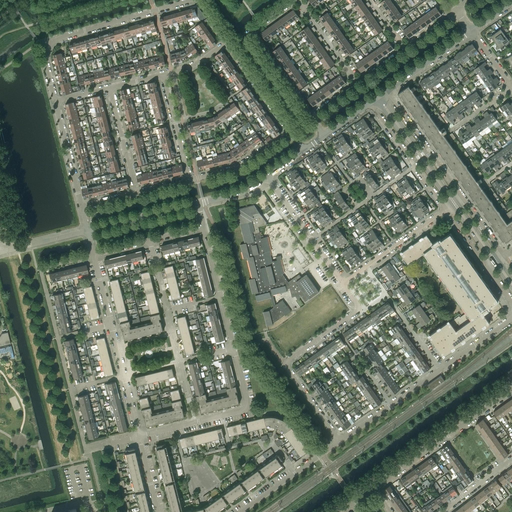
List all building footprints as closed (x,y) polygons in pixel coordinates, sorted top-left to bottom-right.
[(380,10),(392,2),(390,0),(383,0),(381,2),(383,5),(379,8),(380,10)] [(358,12),(366,6),(369,4),(368,2),(364,4),(362,2),(355,7),(358,12)] [(387,12),(395,6),(392,2),(380,10),(382,12),(385,9),(387,12)] [(369,11),(367,9),(367,8),(370,6),(369,4),(366,6),(358,12),(361,16),(369,11)] [(387,19),(398,11),(395,6),(387,12),(389,15),(386,17),(387,19)] [(198,7),(189,9),(192,18),(197,17),(196,14),(195,11),(199,8),(198,7)] [(441,15),(436,7),(431,10),(436,18),(441,15)] [(299,17),(293,10),(289,13),(294,21),(299,17)] [(436,18),(431,10),(426,14),(432,21),(436,18)] [(365,21),(372,16),(376,13),(375,11),(371,14),(369,11),(361,16),(365,21)] [(394,21),(402,16),(398,11),(387,19),(388,21),(392,18),(394,21)] [(294,21),(289,13),(284,16),(289,24),(294,21)] [(319,25),(331,17),(327,13),(319,18),(322,21),(318,24),(319,25)] [(376,20),(374,18),(377,15),(376,13),(372,16),(365,21),(368,26),(376,20)] [(432,21),(426,14),(422,17),(427,25),(432,21)] [(289,24),(284,16),(279,20),(285,27),(289,24)] [(326,27),(334,22),(331,17),(319,25),(321,27),(324,25),(326,27)] [(427,25),(422,17),(417,20),(422,28),(427,25)] [(153,20),(148,21),(151,30),(151,33),(157,31),(153,20)] [(285,27),(279,20),(275,23),(280,31),(285,27)] [(371,30),(379,25),(383,22),(381,20),(378,23),(376,20),(368,26),(371,30)] [(422,28),(417,20),(412,24),(418,31),(422,28)] [(202,22),(194,27),(197,32),(205,26),(202,22)] [(326,35),(337,27),(334,22),(326,27),(328,30),(325,33),(326,35)] [(382,30),(381,28),(380,27),(384,24),(383,22),(379,25),(371,30),(375,35),(382,30)] [(143,23),(138,24),(141,33),(142,35),(147,34),(146,32),(143,23)] [(280,31),(275,23),(270,26),(275,34),(280,31)] [(418,31),(412,24),(408,27),(413,35),(418,31)] [(205,26),(197,32),(200,36),(208,30),(205,26)] [(275,34),(270,26),(265,30),(271,37),(275,34)] [(304,37),(311,31),(315,29),(313,27),(310,29),(308,26),(300,32),(304,37)] [(129,27),(124,28),(126,37),(127,40),(132,38),(131,36),(129,27)] [(333,37),(340,31),(337,27),(326,35),(327,36),(331,34),(333,37)] [(413,35),(408,27),(403,30),(408,38),(413,35)] [(505,35),(502,31),(504,30),(502,28),(495,33),(500,39),(505,35)] [(314,36),(313,34),(312,33),(316,30),(315,29),(311,31),(304,37),(307,41),(314,36)] [(208,30),(200,36),(203,40),(211,35),(208,30)] [(271,37),(265,30),(261,33),(266,41),(271,37)] [(333,44),(344,36),(340,31),(333,37),(335,40),(331,42),(333,44)] [(500,39),(495,33),(489,38),(490,40),(492,39),(495,43),(500,39)] [(104,34),(99,36),(102,45),(102,47),(107,46),(106,43),(104,34)] [(211,35),(203,40),(206,44),(214,39),(211,35)] [(504,45),(511,40),(509,38),(507,39),(505,35),(500,39),(504,45)] [(310,46),(318,40),(321,38),(320,36),(316,39),(314,36),(307,41),(310,46)] [(340,46),(347,41),(344,36),(333,44),(334,46),(338,43),(340,46)] [(321,45),(320,43),(319,42),(323,40),(321,38),(318,40),(310,46),(314,51),(321,45)] [(214,39),(206,44),(209,49),(217,43),(214,39)] [(504,45),(500,39),(495,43),(497,46),(496,48),(497,50),(504,45)] [(339,53),(350,45),(347,41),(340,46),(342,49),(338,51),(339,53)] [(393,49),(388,41),(383,45),(389,52),(393,49)] [(74,43),(69,44),(72,53),(73,55),(78,54),(78,53),(77,52),(74,43)] [(198,51),(192,43),(188,46),(193,54),(198,51)] [(467,46),(467,47),(474,56),(475,55),(474,53),(477,51),(472,44),(469,46),(469,45),(467,46)] [(317,55),(324,50),(328,47),(327,45),(323,48),(321,45),(314,51),(317,55)] [(346,55),(354,50),(350,45),(339,53),(340,55),(344,52),(346,55)] [(389,52),(383,45),(379,48),(384,55),(389,52)] [(193,54),(188,46),(184,49),(189,57),(193,54)] [(276,56),(284,51),(280,46),(273,51),(276,56)] [(465,49),(463,50),(468,57),(471,55),(473,57),(474,56),(467,47),(467,46),(467,47),(465,48),(465,49)] [(328,54),(326,52),(329,49),(328,47),(324,50),(317,55),(320,60),(328,54)] [(384,55),(379,48),(374,51),(379,59),(384,55)] [(182,51),(180,51),(182,60),(186,59),(189,57),(184,49),(182,51)] [(458,53),(459,53),(465,63),(470,60),(468,57),(463,50),(461,52),(460,51),(458,53)] [(222,51),(215,56),(218,60),(226,55),(222,51)] [(279,61),(287,56),(284,51),(276,56),(279,61)] [(379,59),(374,51),(369,54),(375,62),(379,59)] [(456,55),(454,57),(455,58),(459,64),(462,61),(464,64),(465,63),(459,53),(458,53),(456,54),(456,55)] [(324,64),(331,59),(335,56),(333,55),(330,57),(328,54),(320,60),(324,64)] [(375,62),(369,54),(365,58),(370,65),(375,62)] [(218,60),(216,62),(219,66),(221,65),(229,59),(226,55),(218,60)] [(283,66),(290,60),(287,56),(279,61),(283,66)] [(335,64),(333,62),(332,61),(336,58),(335,56),(331,59),(324,64),(327,69),(335,64)] [(370,65),(365,58),(360,61),(365,69),(370,65)] [(450,60),(450,61),(457,70),(458,69),(457,67),(460,65),(459,64),(455,58),(452,59),(450,60)] [(229,59),(221,65),(224,69),(232,63),(229,59)] [(286,70),(294,65),(290,60),(283,66),(286,70)] [(448,62),(446,64),(451,71),(453,73),(457,70),(450,61),(450,60),(448,62)] [(365,69),(360,61),(355,65),(361,72),(365,69)] [(485,62),(475,69),(478,74),(485,68),(484,66),(485,65),(487,64),(485,62)] [(232,63),(224,69),(227,73),(234,67),(232,63)] [(441,66),(442,67),(448,76),(450,75),(448,73),(451,71),(446,64),(444,65),(443,65),(441,66)] [(289,75),(297,70),(294,65),(286,70),(289,75)] [(439,68),(437,70),(442,77),(444,80),(448,76),(442,67),(441,66),(441,67),(439,68)] [(234,67),(227,73),(230,77),(237,72),(234,67)] [(485,68),(478,74),(481,78),(491,71),(490,69),(488,70),(487,71),(485,68)] [(293,80),(300,74),(297,70),(289,75),(293,80)] [(433,73),(432,73),(433,73),(439,83),(441,82),(439,79),(442,77),(437,70),(435,72),(434,71),(433,73)] [(481,78),(479,79),(482,84),(491,77),(490,75),(491,74),(493,73),(491,71),(481,78)] [(237,72),(230,77),(233,81),(240,76),(237,72)] [(431,75),(428,76),(435,86),(439,83),(433,73),(432,73),(430,74),(431,75)] [(296,84),(304,79),(300,74),(293,80),(296,84)] [(346,83),(340,75),(335,79),(341,86),(346,83)] [(240,76),(233,81),(236,85),(243,80),(240,76)] [(424,79),(424,80),(431,89),(435,86),(428,76),(426,78),(426,77),(424,79)] [(491,77),(482,84),(485,88),(488,87),(498,80),(496,77),(494,79),(493,80),(491,77)] [(299,89),(307,84),(304,79),(296,84),(299,89)] [(341,86),(335,79),(331,82),(336,90),(341,86)] [(422,81),(419,83),(424,90),(428,88),(429,90),(431,89),(424,80),(424,79),(423,79),(421,80),(422,81)] [(243,80),(236,85),(239,90),(247,84),(243,80)] [(498,80),(488,87),(491,91),(498,86),(496,84),(497,83),(499,82),(498,80)] [(336,90),(331,82),(326,85),(332,93),(336,90)] [(332,93),(326,85),(321,89),(327,96),(332,93)] [(248,86),(240,92),(243,96),(251,91),(248,86)] [(511,221),(507,226),(488,200),(477,185),(482,181),(482,180),(481,180),(481,179),(480,179),(476,182),(442,135),(447,132),(445,130),(445,129),(444,128),(443,128),(439,131),(411,92),(416,89),(416,88),(415,87),(414,87),(410,90),(407,87),(398,94),(400,97),(401,97),(404,100),(403,101),(437,149),(438,148),(441,151),(439,152),(444,159),(445,158),(448,162),(447,162),(452,169),(453,168),(455,172),(454,173),(459,180),(460,179),(463,182),(461,183),(496,231),(497,230),(499,234),(498,234),(503,241),(504,240),(506,242),(511,237),(511,221)] [(327,96),(321,89),(317,92),(322,99),(327,96)] [(251,91),(243,96),(246,100),(254,95),(251,91)] [(322,99),(317,92),(312,95),(318,103),(322,99)] [(481,99),(478,94),(476,92),(472,95),(479,105),(481,103),(479,101),(481,99)] [(254,95),(246,100),(249,104),(257,99),(254,95)] [(318,103),(312,95),(307,99),(313,106),(318,103)] [(479,105),(472,95),(467,98),(472,105),(475,104),(477,107),(479,105)] [(472,105),(467,98),(463,101),(470,111),(472,110),(470,107),(472,105)] [(257,99),(249,104),(252,109),(260,103),(257,99)] [(470,111),(463,101),(459,104),(464,111),(466,110),(468,113),(470,111)] [(503,112),(511,105),(511,102),(510,104),(509,101),(499,108),(503,112)] [(234,102),(230,106),(235,113),(240,110),(234,102)] [(260,103),(252,109),(255,113),(263,108),(260,103)] [(464,111),(459,104),(454,108),(461,118),(464,116),(461,113),(464,111)] [(94,108),(90,109),(92,113),(96,113),(105,110),(103,105),(94,108)] [(506,117),(508,115),(511,112),(511,105),(503,112),(506,117)] [(230,106),(226,109),(231,116),(235,113),(230,106)] [(263,108),(255,113),(258,117),(266,112),(263,108)] [(461,118),(454,108),(450,111),(455,118),(457,116),(459,119),(461,118)] [(226,109),(221,112),(227,119),(231,116),(226,109)] [(455,118),(450,111),(445,114),(446,115),(444,117),(449,125),(452,123),(452,124),(455,122),(453,119),(455,118)] [(498,122),(491,113),(489,114),(487,111),(485,113),(492,123),(493,125),(498,122)] [(221,112),(217,115),(223,122),(227,119),(221,112)] [(261,121),(269,116),(266,112),(258,117),(261,121)] [(492,123),(485,113),(483,114),(485,117),(482,119),(487,126),(492,123)] [(217,115),(213,118),(217,126),(223,122),(217,115)] [(264,125),(272,120),(269,116),(261,121),(264,125)] [(213,118),(208,119),(210,128),(217,126),(213,118)] [(487,126),(482,119),(480,121),(478,118),(476,119),(485,131),(489,128),(487,126)] [(363,119),(359,122),(364,129),(369,126),(363,119)] [(485,131),(476,119),(474,121),(476,124),(474,125),(480,134),(485,131)] [(267,130),(275,124),(272,120),(264,125),(267,130)] [(358,122),(354,125),(357,129),(354,131),(357,134),(364,129),(359,122),(358,122)] [(270,134),(278,128),(275,124),(267,130),(270,134)] [(369,126),(364,129),(369,137),(374,134),(371,130),(373,128),(371,124),(369,126)] [(480,134),(474,125),(471,127),(469,124),(467,125),(474,136),(476,138),(480,134)] [(474,136),(467,125),(465,127),(467,130),(465,132),(470,139),(474,136)] [(273,138),(281,133),(278,128),(270,134),(273,138)] [(364,129),(357,134),(359,138),(362,141),(364,140),(365,140),(366,139),(369,137),(364,129)] [(470,139),(465,132),(463,133),(460,130),(458,132),(461,136),(458,138),(463,144),(470,139)] [(255,131),(250,134),(257,144),(261,141),(256,133),(255,131)] [(456,138),(453,134),(452,134),(452,133),(451,133),(447,136),(451,141),(456,138)] [(250,134),(246,137),(247,139),(253,147),(257,144),(250,134)] [(349,140),(347,136),(344,138),(342,134),(337,137),(342,145),(349,140)] [(342,145),(337,137),(332,141),(337,148),(338,148),(342,145)] [(385,143),(382,140),(379,141),(377,138),(372,141),(377,148),(385,143)] [(247,139),(243,142),(249,150),(251,148),(253,147),(247,139)] [(352,149),(350,145),(352,144),(349,140),(342,145),(348,152),(352,149)] [(377,148),(372,141),(369,143),(367,144),(370,148),(368,150),(370,153),(377,148)] [(243,142),(239,145),(241,148),(245,153),(249,150),(243,142)] [(238,143),(233,146),(235,148),(240,156),(245,153),(241,148),(239,145),(238,143)] [(387,153),(385,149),(387,147),(385,143),(377,148),(383,156),(386,154),(387,153)] [(506,143),(502,146),(503,149),(509,156),(511,154),(511,155),(511,151),(508,145),(506,143)] [(348,152),(342,145),(338,148),(337,148),(335,150),(338,154),(340,152),(343,156),(346,154),(348,152)] [(235,148),(231,151),(236,159),(240,156),(235,148)] [(383,156),(377,148),(370,153),(373,157),(375,155),(378,159),(377,160),(378,162),(381,160),(380,158),(383,156)] [(503,149),(499,152),(506,162),(508,160),(507,158),(506,157),(509,156),(503,149)] [(229,152),(227,153),(229,162),(233,161),(236,159),(231,151),(229,152)] [(324,158),(322,154),(319,156),(317,152),(312,155),(317,163),(324,158)] [(499,152),(495,155),(500,162),(502,160),(503,161),(504,163),(506,162),(499,152)] [(363,159),(360,155),(358,157),(355,153),(350,156),(356,164),(363,159)] [(493,153),(489,156),(497,168),(500,166),(498,165),(497,164),(500,162),(495,155),(493,153)] [(317,163),(312,155),(307,159),(310,162),(307,164),(310,168),(317,163)] [(356,164),(350,156),(346,160),(348,163),(346,165),(349,169),(356,164)] [(489,156),(484,159),(486,161),(491,168),(493,167),(494,168),(495,170),(497,168),(489,156)] [(201,157),(196,158),(197,160),(199,169),(204,168),(202,159),(201,157)] [(390,157),(386,160),(391,167),(397,163),(398,162),(396,159),(394,161),(390,157)] [(327,167),(325,163),(327,161),(324,158),(317,163),(323,170),(327,167)] [(484,158),(479,162),(482,165),(480,167),(484,172),(486,171),(489,174),(491,173),(489,171),(489,170),(491,168),(486,161),(484,159),(484,158)] [(366,168),(363,164),(366,163),(363,159),(356,164),(361,171),(364,169),(366,168)] [(381,160),(378,162),(380,164),(381,163),(384,167),(381,169),(384,172),(391,167),(386,160),(383,162),(381,160)] [(323,170),(317,163),(310,168),(313,171),(315,170),(318,173),(323,170)] [(397,163),(391,167),(396,175),(401,172),(398,167),(399,167),(397,163)] [(361,171),(356,164),(349,169),(351,173),(354,171),(356,175),(358,173),(361,171)] [(303,173),(300,169),(298,171),(295,167),(290,171),(296,178),(303,173)] [(391,167),(384,172),(387,176),(389,174),(392,178),(393,177),(394,176),(396,175),(391,167)] [(296,178),(290,171),(286,174),(291,181),(296,178)] [(338,177),(335,173),(333,175),(330,171),(326,174),(331,182),(338,177)] [(136,173),(136,175),(139,185),(144,183),(142,174),(141,172),(136,173)] [(376,178),(374,174),(371,176),(369,172),(367,174),(364,175),(364,176),(369,183),(376,178)] [(306,182),(303,179),(305,177),(303,173),(296,178),(301,186),(304,184),(306,182)] [(331,182),(326,174),(321,178),(324,181),(321,183),(324,187),(331,182)] [(511,184),(511,179),(510,176),(507,177),(505,174),(503,176),(510,186),(511,184)] [(510,186),(503,176),(501,177),(503,180),(501,182),(506,189),(510,186)] [(341,186),(338,182),(341,180),(338,177),(331,182),(336,189),(339,187),(341,186)] [(411,185),(405,177),(401,181),(406,188),(411,185)] [(301,186),(296,178),(291,181),(288,183),(291,187),(294,185),(296,189),(301,186)] [(379,187),(377,183),(379,182),(376,178),(369,183),(374,190),(379,187)] [(401,181),(399,182),(396,184),(399,188),(396,189),(399,193),(406,188),(401,181)] [(506,189),(501,182),(499,184),(496,181),(492,184),(499,194),(501,192),(506,189)] [(336,189),(331,182),(324,187),(326,190),(329,189),(332,192),(336,189)] [(81,187),(81,189),(84,198),(89,197),(87,188),(86,185),(81,187)] [(416,192),(411,185),(406,188),(411,196),(416,192)] [(307,188),(304,190),(309,197),(316,192),(314,188),(311,190),(308,186),(307,188)] [(411,196),(406,188),(399,193),(401,197),(404,195),(407,199),(411,196)] [(304,190),(299,193),(302,197),(299,199),(302,202),(305,201),(304,201),(309,197),(304,190)] [(391,199),(389,195),(386,197),(384,194),(386,193),(384,191),(381,193),(382,194),(379,196),(384,204),(391,199)] [(316,192),(309,197),(314,205),(316,203),(319,201),(316,198),(319,196),(316,192)] [(339,193),(336,195),(334,197),(337,200),(335,202),(337,206),(345,201),(339,193)] [(377,198),(374,199),(377,203),(374,205),(377,209),(380,207),(379,207),(384,204),(379,196),(377,198)] [(424,204),(419,196),(414,200),(419,207),(424,204)] [(309,197),(304,201),(305,201),(310,208),(314,205),(309,197)] [(394,208),(392,204),(394,202),(391,199),(384,204),(389,211),(394,208)] [(419,207),(414,200),(409,203),(412,207),(410,209),(412,212),(419,207)] [(350,208),(345,201),(337,206),(340,209),(342,208),(345,211),(347,210),(350,208)] [(429,211),(427,208),(429,206),(426,202),(424,204),(419,207),(425,215),(429,211)] [(389,211),(384,204),(379,207),(380,207),(385,214),(389,211)] [(240,224),(252,221),(255,233),(260,232),(258,227),(262,226),(259,217),(262,216),(254,205),(250,206),(251,207),(240,209),(238,213),(240,223),(240,224)] [(319,207),(317,209),(323,216),(330,211),(327,207),(325,209),(322,205),(319,207)] [(425,215),(419,207),(412,212),(415,216),(417,214),(420,218),(425,215)] [(314,209),(311,212),(312,214),(313,213),(314,214),(315,216),(313,218),(316,221),(318,220),(323,216),(317,209),(315,210),(314,209)] [(330,211),(323,216),(328,224),(331,221),(333,220),(332,220),(330,217),(333,215),(330,211)] [(366,217),(364,213),(361,214),(359,211),(358,211),(356,213),(354,214),(359,221),(364,218),(366,217)] [(405,218),(402,214),(400,216),(397,212),(392,215),(398,223),(405,218)] [(354,214),(352,216),(349,217),(352,221),(349,223),(352,227),(359,221),(354,214)] [(398,223),(392,215),(388,219),(390,222),(388,224),(391,228),(393,226),(398,223)] [(318,220),(316,221),(316,222),(318,225),(321,223),(321,224),(323,227),(325,226),(328,224),(323,216),(318,220)] [(369,226),(366,222),(369,220),(366,217),(364,218),(359,221),(365,229),(369,226)] [(408,227),(405,223),(408,221),(405,218),(398,223),(403,230),(408,227)] [(284,274),(284,273),(283,273),(280,260),(281,259),(280,256),(281,256),(276,257),(277,260),(272,261),(271,256),(271,255),(271,256),(269,251),(271,251),(270,251),(267,237),(260,238),(259,236),(261,236),(260,232),(255,233),(252,221),(240,224),(243,234),(242,234),(243,234),(245,243),(240,245),(244,259),(243,259),(244,259),(247,258),(252,279),(249,280),(252,293),(252,294),(255,293),(257,301),(271,298),(273,308),(269,310),(263,312),(267,326),(273,325),(273,324),(285,315),(285,316),(291,312),(282,300),(275,305),(273,295),(287,291),(285,283),(284,283),(282,276),(279,277),(279,275),(284,274)] [(365,229),(359,221),(352,227),(355,230),(357,229),(360,232),(365,229)] [(345,232),(342,228),(340,230),(338,227),(340,226),(338,223),(333,227),(334,228),(332,229),(338,237),(345,232)] [(403,230),(398,223),(393,226),(398,233),(403,230)] [(338,237),(332,229),(328,233),(330,237),(328,238),(330,242),(338,237)] [(377,237),(372,230),(367,233),(373,240),(377,237)] [(348,241),(345,237),(347,236),(345,232),(338,237),(343,244),(345,243),(347,241),(348,241)] [(373,240),(367,233),(363,236),(365,240),(363,242),(366,246),(373,240)] [(436,351),(437,351),(438,350),(443,356),(486,326),(489,323),(483,314),(490,309),(489,307),(498,301),(450,234),(441,240),(440,239),(433,244),(426,235),(400,254),(408,264),(410,263),(411,265),(412,265),(415,263),(417,264),(418,264),(420,263),(420,261),(420,259),(418,257),(424,253),(466,313),(460,317),(459,316),(450,322),(449,321),(428,336),(435,346),(433,347),(436,351)] [(343,244),(338,237),(330,242),(333,246),(336,244),(338,248),(343,244)] [(383,245),(377,237),(373,240),(378,248),(383,245)] [(378,248),(373,240),(366,246),(368,249),(371,248),(373,251),(378,248)] [(358,251),(356,247),(353,249),(350,245),(348,247),(346,248),(351,256),(358,251)] [(351,256),(346,248),(341,252),(346,259),(351,256)] [(361,260),(358,256),(361,255),(358,251),(351,256),(356,263),(359,261),(361,260)] [(356,263),(351,256),(346,259),(352,267),(356,263)] [(393,259),(385,265),(391,273),(394,270),(391,266),(396,263),(393,259)] [(88,273),(86,265),(75,267),(77,276),(88,273)] [(385,265),(377,271),(379,275),(384,271),(387,276),(391,273),(385,265)] [(394,270),(391,273),(396,281),(404,275),(402,271),(399,273),(396,269),(394,270)] [(390,280),(385,283),(388,286),(396,281),(391,273),(387,276),(390,280)] [(319,292),(306,274),(307,274),(306,274),(301,278),(299,274),(288,282),(292,297),(295,296),(297,300),(301,297),(305,302),(319,292),(319,291),(319,292)] [(151,277),(142,279),(139,279),(141,285),(143,284),(152,282),(151,277)] [(409,291),(406,287),(411,284),(408,280),(400,286),(406,294),(409,291)] [(406,294),(400,286),(392,292),(395,296),(399,293),(402,297),(406,294)] [(411,302),(419,296),(417,292),(412,295),(409,291),(406,294),(411,302)] [(411,302),(406,294),(402,297),(405,301),(400,304),(403,308),(411,302)] [(383,303),(381,304),(382,306),(383,305),(389,313),(390,315),(395,312),(393,309),(388,302),(384,304),(383,303)] [(425,312),(422,308),(426,305),(423,302),(415,307),(421,315),(425,312)] [(382,306),(379,308),(384,316),(389,313),(383,305),(382,306)] [(421,315),(415,307),(407,313),(410,317),(414,314),(417,318),(421,315)] [(374,309),(372,311),(373,312),(374,311),(380,319),(384,316),(379,308),(376,311),(374,309)] [(373,312),(370,315),(375,322),(377,325),(382,321),(380,319),(374,311),(373,312)] [(426,323),(434,317),(432,314),(428,317),(425,312),(421,315),(426,323)] [(163,331),(161,321),(160,321),(159,319),(161,318),(160,314),(150,316),(151,319),(151,321),(152,321),(153,323),(142,326),(131,329),(130,326),(131,326),(130,324),(130,321),(120,323),(121,328),(123,328),(124,330),(123,330),(125,340),(163,331)] [(366,315),(363,317),(365,319),(366,318),(371,325),(373,328),(377,325),(375,322),(370,315),(367,317),(366,315)] [(426,323),(421,315),(417,318),(420,322),(416,325),(418,329),(426,323)] [(365,319),(361,321),(367,328),(371,325),(366,318),(365,319)] [(357,322),(355,323),(356,325),(357,324),(362,332),(367,328),(361,321),(358,323),(357,322)] [(356,325),(352,327),(358,335),(362,332),(357,324),(356,325)] [(393,328),(390,329),(394,334),(401,328),(400,327),(398,324),(397,325),(393,328)] [(401,328),(394,334),(397,338),(404,333),(402,330),(404,328),(402,326),(400,327),(401,328)] [(348,328),(346,330),(347,331),(348,330),(353,338),(358,335),(352,327),(349,330),(348,328)] [(347,331),(343,334),(349,341),(353,338),(348,330),(347,331)] [(0,346),(10,344),(7,332),(1,334),(1,335),(0,335),(0,346)] [(404,333),(397,338),(400,343),(408,337),(407,336),(404,333)] [(408,337),(400,343),(403,347),(411,342),(408,338),(410,337),(408,335),(407,336),(408,337)] [(344,344),(339,337),(336,339),(334,338),(332,339),(333,341),(334,340),(340,348),(344,344)] [(334,340),(333,341),(330,343),(335,351),(340,348),(334,340)] [(403,347),(401,349),(404,353),(406,352),(414,346),(413,345),(411,342),(403,347)] [(335,351),(330,343),(327,346),(326,344),(323,346),(325,347),(326,346),(331,354),(335,351)] [(367,353),(374,348),(371,343),(363,349),(366,352),(364,353),(366,355),(368,354),(367,353)] [(414,346),(406,352),(410,356),(417,351),(417,350),(415,347),(416,346),(415,344),(413,345),(414,346)] [(11,346),(0,348),(0,353),(10,351),(11,358),(14,358),(11,346)] [(331,354),(326,346),(325,347),(321,350),(327,357),(331,354)] [(370,358),(377,352),(374,348),(367,353),(368,354),(370,358)] [(327,357),(321,350),(318,352),(317,350),(315,352),(316,354),(317,353),(322,360),(327,357)] [(417,351),(410,356),(413,360),(420,355),(419,354),(417,351)] [(373,362),(380,357),(377,352),(370,358),(372,361),(371,362),(372,364),(374,363),(373,362)] [(322,360),(317,353),(316,354),(312,356),(318,363),(322,360)] [(413,360),(410,362),(413,366),(423,359),(421,356),(423,355),(421,353),(419,354),(420,355),(413,360)] [(318,363),(312,356),(309,358),(308,357),(306,358),(307,360),(308,359),(313,366),(318,363)] [(381,363),(384,361),(380,357),(373,362),(374,363),(376,366),(381,363)] [(308,359),(307,360),(304,362),(309,370),(313,366),(308,359)] [(423,359),(413,366),(416,371),(426,364),(426,363),(423,359)] [(409,370),(404,360),(400,362),(404,372),(409,370)] [(340,366),(339,366),(342,371),(350,365),(349,364),(347,361),(344,363),(340,366)] [(426,364),(416,371),(420,375),(422,374),(430,368),(427,365),(429,364),(427,361),(426,363),(426,364)] [(309,370),(304,362),(300,364),(299,363),(297,364),(298,366),(299,365),(305,373),(309,370)] [(350,365),(342,371),(346,375),(353,370),(351,366),(352,365),(351,363),(349,364),(350,365)] [(384,368),(381,363),(376,366),(373,368),(376,372),(374,373),(376,375),(377,374),(376,373),(384,368)] [(299,365),(298,366),(295,369),(300,376),(305,373),(299,365)] [(380,377),(387,372),(384,368),(376,373),(377,374),(380,377)] [(353,370),(346,375),(349,379),(356,374),(355,373),(353,370)] [(383,382),(390,376),(393,375),(390,370),(387,372),(380,377),(382,381),(380,382),(382,384),(384,383),(383,382)] [(349,379),(346,381),(349,386),(352,384),(355,382),(359,378),(357,375),(359,374),(357,372),(355,373),(356,374),(349,379)] [(431,390),(444,380),(441,375),(428,385),(431,390)] [(359,378),(355,382),(358,386),(365,381),(365,380),(362,376),(359,378)] [(386,386),(393,381),(390,376),(383,382),(384,383),(386,386)] [(365,381),(358,386),(361,391),(369,385),(366,382),(368,381),(366,378),(365,380),(365,381)] [(313,385),(312,385),(315,389),(313,390),(315,392),(316,391),(315,390),(323,384),(320,380),(317,381),(313,385)] [(389,390),(396,385),(393,381),(386,386),(388,389),(387,391),(388,393),(390,392),(389,390)] [(104,384),(105,390),(116,387),(115,382),(104,384)] [(323,384),(315,390),(316,391),(319,394),(326,389),(328,387),(325,383),(323,384)] [(369,385),(361,391),(364,395),(372,390),(371,388),(369,385)] [(392,395),(400,390),(396,385),(389,390),(390,392),(392,395)] [(229,396),(218,398),(220,408),(239,403),(237,394),(236,394),(236,392),(237,391),(236,386),(226,389),(226,388),(219,390),(217,391),(218,394),(227,392),(228,393),(229,393),(229,396)] [(372,390),(364,395),(367,399),(375,394),(373,391),(374,390),(373,387),(371,388),(372,390)] [(326,389),(319,394),(321,397),(319,399),(321,401),(322,400),(322,399),(329,393),(326,389)] [(207,401),(206,399),(207,399),(207,397),(216,394),(215,391),(206,393),(206,394),(196,396),(197,401),(199,401),(200,403),(199,403),(201,413),(220,408),(218,398),(207,401)] [(329,393),(322,399),(322,400),(325,403),(332,398),(329,393)] [(375,394),(367,399),(370,404),(378,398),(377,397),(375,394)] [(378,398),(370,404),(374,408),(381,403),(379,399),(380,398),(379,396),(377,397),(378,398)] [(332,398),(325,403),(327,406),(326,408),(327,410),(329,409),(328,407),(336,402),(332,398)] [(175,409),(163,412),(166,422),(185,417),(182,407),(181,408),(181,405),(183,405),(181,400),(172,402),(165,404),(162,404),(163,408),(173,405),(173,407),(174,407),(175,409)] [(336,402),(328,407),(329,409),(331,412),(339,407),(338,406),(340,405),(338,401),(336,403),(336,402)] [(120,403),(112,405),(109,406),(111,411),(113,410),(122,408),(120,403)] [(511,410),(507,403),(502,406),(507,413),(511,410)] [(152,415),(151,412),(152,412),(152,410),(162,408),(161,405),(151,407),(142,410),(143,415),(145,414),(145,417),(144,417),(147,426),(166,422),(163,412),(152,415)] [(507,413),(502,406),(498,409),(503,416),(507,413)] [(339,407),(331,412),(333,415),(332,416),(334,419),(335,417),(334,416),(342,411),(339,407)] [(503,416),(498,409),(493,412),(498,419),(503,416)] [(342,411),(334,416),(335,417),(337,421),(345,415),(342,411)] [(345,415),(337,421),(340,424),(338,425),(340,427),(341,426),(341,425),(350,418),(347,414),(345,415)] [(290,425),(288,424),(286,422),(285,421),(284,420),(281,419),(278,418),(275,417),(274,417),(272,417),(271,417),(269,417),(268,417),(267,417),(264,417),(267,427),(268,427),(269,427),(270,427),(272,427),(273,427),(274,427),(275,427),(275,426),(277,427),(277,428),(278,428),(279,429),(280,430),(281,430),(282,431),(282,432),(283,432),(283,433),(292,427),(290,425)] [(350,418),(341,425),(341,426),(344,430),(351,424),(353,423),(350,418)] [(479,429),(486,424),(483,419),(475,424),(479,429)] [(482,433),(489,428),(486,424),(479,429),(482,433)] [(286,437),(294,431),(292,427),(283,433),(286,437)] [(485,437),(492,432),(489,428),(482,433),(485,437)] [(289,441),(297,435),(294,431),(286,437),(289,441)] [(488,442),(495,437),(492,432),(485,437),(488,442)] [(292,445),(300,439),(297,435),(289,441),(292,445)] [(491,446),(498,441),(495,437),(488,442),(491,446)] [(295,449),(303,443),(300,439),(292,445),(295,449)] [(494,451),(502,446),(498,441),(491,446),(494,451)] [(298,453),(306,447),(303,443),(295,449),(291,452),(294,455),(298,453)] [(175,482),(174,480),(175,480),(167,447),(165,447),(164,445),(165,444),(156,446),(172,511),(194,511),(194,510),(186,511),(182,511),(183,511),(175,482)] [(442,455),(450,449),(447,444),(439,450),(439,451),(439,450),(442,455)] [(497,455),(505,450),(502,446),(494,451),(497,455)] [(300,457),(309,451),(306,447),(298,453),(300,457)] [(149,511),(143,489),(134,448),(125,450),(125,451),(126,453),(125,453),(134,491),(135,493),(134,493),(138,511),(149,511)] [(447,458),(454,453),(450,449),(442,455),(445,459),(446,460),(448,458),(447,458)] [(501,460),(508,455),(505,450),(497,455),(501,460)] [(451,462),(457,458),(454,453),(447,458),(448,458),(451,462)] [(281,464),(283,462),(283,463),(284,462),(278,455),(268,462),(274,470),(282,465),(281,464)] [(437,465),(431,457),(427,460),(433,468),(437,465)] [(454,467),(460,462),(457,458),(451,462),(454,467)] [(433,468),(427,460),(422,463),(428,472),(433,468)] [(266,476),(274,470),(268,462),(250,475),(256,483),(264,478),(263,477),(265,475),(266,476)] [(457,471),(463,467),(460,462),(454,467),(452,468),(455,473),(457,471)] [(428,472),(422,463),(418,467),(424,475),(428,472)] [(424,475),(418,467),(414,470),(419,478),(424,475)] [(460,475),(466,471),(463,467),(457,471),(460,475)] [(419,478),(414,470),(409,473),(415,481),(419,478)] [(463,480),(469,475),(466,471),(460,475),(463,480)] [(511,478),(511,477),(507,471),(503,474),(508,482),(511,478)] [(415,481),(409,473),(405,476),(411,484),(415,481)] [(508,482),(503,474),(498,478),(504,485),(508,482)] [(250,475),(240,482),(232,488),(238,496),(246,490),(245,490),(247,488),(248,489),(256,483),(250,475)] [(473,480),(469,475),(463,480),(466,484),(473,480)] [(411,484),(405,476),(400,479),(406,487),(411,484)] [(501,487),(496,480),(491,483),(497,490),(501,487)] [(497,490),(491,483),(487,487),(493,494),(497,490)] [(393,490),(389,486),(383,490),(387,495),(393,490)] [(457,493),(453,487),(448,490),(452,496),(457,493)] [(493,494),(487,487),(483,490),(488,497),(493,494)] [(232,488),(222,495),(214,501),(220,509),(228,503),(227,503),(229,501),(230,502),(238,496),(232,488)] [(452,496),(448,490),(446,488),(442,491),(444,493),(448,499),(452,496)] [(390,499),(398,493),(395,489),(393,490),(387,495),(390,499)] [(488,497),(483,490),(479,493),(484,500),(488,497)] [(393,503),(401,498),(398,493),(390,499),(393,503)] [(448,499),(444,493),(439,496),(444,502),(448,499)] [(484,500),(479,493),(474,496),(480,503),(484,500)] [(444,502),(439,496),(435,499),(439,505),(444,502)] [(480,503),(474,496),(470,500),(475,507),(480,503)] [(396,508),(404,502),(401,498),(393,503),(396,508)] [(439,505),(435,499),(430,502),(435,509),(439,505)] [(435,509),(430,502),(429,500),(424,504),(426,506),(430,511),(435,509)] [(475,507),(470,500),(466,503),(471,510),(475,507)] [(214,501),(206,507),(204,508),(194,510),(194,511),(215,511),(220,509),(214,501)] [(398,511),(399,511),(407,506),(404,502),(396,508),(398,511)] [(468,511),(471,510),(466,503),(461,507),(465,511),(468,511)]
